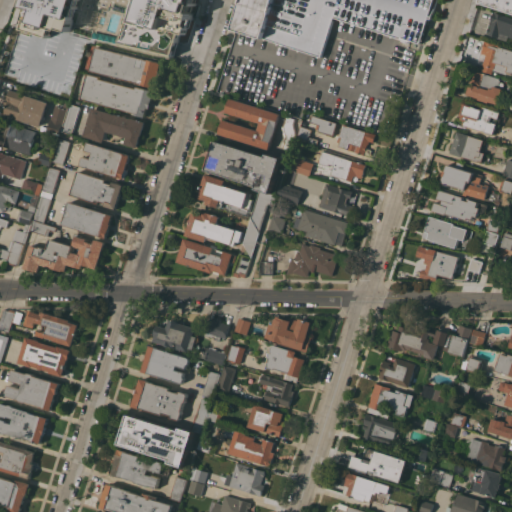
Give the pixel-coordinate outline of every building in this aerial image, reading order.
[(3,76),(27,0),(193,0),(193,2),(197,3),(187,36),(179,33),(170,60),(88,34),(68,97),(3,76)] [(433,0),(420,43),(410,40),(410,41),(334,17),(321,56),(233,28),(241,0),(433,0)] [(511,13),(478,2),(478,0),(511,0),(511,13)] [(511,17),(511,37),(508,36),(507,41),(488,34),(488,33),(487,33),(488,27),(490,28),(491,25),(489,25),(494,11),(511,17)] [(462,63),(479,67),(483,50),(476,49),(478,39),(468,37),(462,63)] [(478,63),(485,40),(499,45),(499,46),(511,50),(511,73),(507,72),(506,74),(493,70),(492,74),(482,70),(484,65),(483,64),(478,63)] [(96,46),(147,59),(147,58),(161,62),(159,70),(160,72),(161,74),(161,76),(160,77),(159,78),(158,79),(157,79),(155,87),(139,83),(90,70),(96,46)] [(470,84),(474,70),(484,73),(484,72),(486,73),(505,80),(498,104),(490,101),(489,102),(479,99),(479,98),(467,94),(470,84)] [(100,76),(100,78),(136,88),(137,86),(154,90),(150,108),(147,107),(145,117),(133,114),(134,112),(81,98),(88,73),(100,76)] [(48,102),(40,126),(4,114),(6,105),(3,104),(5,98),(7,99),(10,89),(48,102)] [(224,119),(258,129),(260,122),(226,111),(231,97),(281,113),(278,121),(280,122),(274,141),(272,140),(269,149),(219,133),(224,119)] [(60,106),(62,101),(69,103),(67,109),(60,133),(48,129),(55,105),(60,106)] [(73,134),(62,131),(71,103),(81,106),(73,134)] [(463,124),(464,120),(462,119),(460,118),(465,103),(476,106),(475,107),(479,108),(480,105),(500,112),(502,113),(499,121),(497,120),(493,134),(463,124)] [(115,114),(115,113),(130,118),(130,117),(138,120),(138,119),(145,121),(141,136),(140,135),(137,147),(125,143),(126,137),(106,131),(103,142),(97,140),(97,139),(84,135),(92,107),(115,114)] [(337,122),(333,135),(318,130),(320,124),(310,121),(312,114),(337,122)] [(286,115),(295,118),(293,123),(297,137),(289,159),(280,156),(286,137),(285,131),(283,125),(286,115)] [(35,137),(36,138),(30,154),(0,144),(0,132),(5,134),(7,128),(5,127),(8,121),(37,131),(35,137)] [(344,123),(376,134),(370,156),(359,152),(361,146),(349,143),(348,148),(339,145),(342,136),(340,136),(344,123)] [(309,136),(318,139),(316,145),(297,138),(301,125),(311,129),(309,136)] [(484,139),(480,151),(485,153),(484,155),(485,156),(484,158),(483,158),(482,161),(479,160),(478,161),(450,152),(451,149),(452,145),(453,142),(454,137),(455,138),(457,131),(484,139)] [(63,164),(52,160),(59,138),(64,139),(66,132),(73,134),(63,164)] [(267,156),(268,153),(282,158),(271,193),(257,188),(258,186),(208,169),(217,140),(267,156)] [(131,155),(128,163),(130,163),(125,178),(99,170),(99,171),(81,165),(84,156),(91,158),(93,152),(85,150),(88,141),(131,155)] [(366,164),(362,178),(354,175),(352,181),(331,174),(334,165),(329,163),(329,166),(319,162),(322,150),(366,164)] [(0,151),(27,160),(21,179),(3,173),(1,178),(0,177),(0,151)] [(53,155),(49,165),(39,162),(42,151),(53,155)] [(511,178),(511,160),(506,159),(501,175),(511,178)] [(300,160),(313,164),(310,175),(297,171),(300,160)] [(444,175),(442,175),(444,170),(445,171),(448,164),(456,167),(457,161),(464,163),(463,169),(473,172),(473,174),(482,177),(480,183),(485,185),(485,183),(490,185),(485,200),(467,194),(466,196),(462,195),(463,192),(464,193),(465,189),(442,182),(444,175)] [(50,167),(51,166),(60,169),(53,193),(43,190),(50,167)] [(124,184),(116,208),(72,194),(79,170),(124,184)] [(249,198),(253,199),(250,209),(225,201),(224,203),(222,207),(218,206),(218,207),(206,203),(207,200),(198,197),(201,188),(201,185),(202,186),(206,173),(226,180),(224,184),(251,193),(249,198)] [(39,194),(35,193),(23,190),(24,189),(21,188),(24,178),(27,179),(27,178),(39,182),(38,182),(43,184),(39,194)] [(502,179),(504,180),(504,179),(511,181),(511,191),(511,194),(500,191),(500,189),(499,189),(502,179)] [(327,183),(353,191),(351,198),(347,197),(345,203),(354,206),(351,216),(320,206),(327,183)] [(0,210),(0,184),(20,190),(16,203),(7,200),(4,212),(0,210)] [(279,197),(283,184),(303,190),(299,204),(279,197)] [(440,189),(463,196),(462,199),(468,201),(469,199),(477,201),(476,206),(479,207),(476,217),(473,216),(472,219),(467,218),(467,220),(445,213),(445,214),(432,210),(434,202),(441,204),(442,200),(437,198),(440,189)] [(43,190),(53,193),(44,222),(34,219),(43,190)] [(252,257),(243,242),(250,221),(260,190),(278,195),(275,206),(268,204),(262,225),(252,257)] [(113,214),(111,223),(107,237),(63,224),(70,201),(113,214)] [(31,225),(26,223),(17,220),(21,208),(28,211),(31,205),(37,207),(31,225)] [(305,208),(349,222),(346,233),(339,231),(336,244),(305,235),(306,231),(298,228),(305,208)] [(194,211),(203,214),(204,211),(220,216),(218,223),(244,231),(240,242),(237,241),(235,245),(208,236),(206,241),(186,235),(194,211)] [(286,219),(282,231),(269,227),(273,215),(286,219)] [(465,240),(458,238),(456,247),(430,239),(430,238),(423,236),(430,215),(469,228),(465,240)] [(0,217),(9,220),(7,227),(0,224),(0,225),(2,226),(0,230),(0,217)] [(487,229),(490,217),(501,220),(498,232),(487,229)] [(57,227),(56,231),(50,229),(48,236),(30,230),(34,219),(44,222),(57,227)] [(2,248),(8,250),(11,240),(13,240),(16,229),(23,231),(26,223),(31,225),(21,254),(2,248)] [(484,241),(487,231),(498,234),(494,245),(484,241)] [(505,232),(511,234),(511,250),(501,246),(505,232)] [(24,267),(31,244),(40,247),(40,246),(48,249),(51,238),(57,240),(57,237),(59,238),(59,240),(61,240),(61,241),(73,245),(75,239),(73,239),(75,233),(87,237),(87,239),(93,240),(92,242),(94,243),(95,239),(105,242),(97,268),(83,264),(82,268),(68,264),(66,270),(63,269),(63,270),(51,267),(51,266),(47,265),(47,266),(40,264),(38,271),(24,267)] [(178,261),(185,238),(237,255),(235,262),(231,261),(227,274),(214,270),(213,273),(178,261)] [(291,258),(295,259),(298,250),(300,251),(302,243),(310,245),(311,243),(321,246),(321,248),(335,253),(333,259),(338,260),(333,275),(315,270),(315,272),(312,271),(312,270),(310,270),(308,276),(295,272),(287,273),(291,258)] [(420,276),(423,269),(426,270),(428,263),(424,262),(426,258),(417,255),(420,244),(437,249),(436,250),(459,256),(453,278),(438,273),(436,281),(420,276)] [(21,254),(17,266),(7,262),(8,259),(0,256),(0,253),(2,248),(21,254)] [(245,276),(240,275),(239,276),(233,275),(240,253),(252,257),(245,276)] [(274,276),(259,275),(259,266),(261,260),(269,260),(269,257),(273,257),(273,260),(274,260),(274,276)] [(472,258),(483,261),(480,273),(468,269),(472,258)] [(0,321),(4,309),(9,310),(9,308),(15,310),(15,311),(23,313),(20,323),(12,321),(9,331),(0,328),(0,321)] [(54,340),(55,339),(46,337),(45,337),(37,335),(39,329),(47,331),(48,325),(35,322),(34,328),(24,325),(29,310),(41,313),(42,311),(51,313),(51,314),(71,320),(71,321),(79,323),(72,345),(54,340)] [(279,342),(281,335),(279,334),(278,336),(271,334),(277,316),(292,321),(291,323),(308,328),(305,338),(306,338),(308,341),(307,342),(310,343),(308,351),(279,342)] [(227,338),(221,336),(220,339),(202,333),(207,317),(231,325),(227,338)] [(240,317),(251,321),(259,324),(255,335),(236,329),(240,317)] [(154,341),(156,335),(155,334),(158,325),(168,327),(170,319),(174,320),(174,319),(178,321),(181,322),(181,323),(196,327),(194,335),(198,336),(194,349),(190,348),(189,351),(154,341)] [(454,334),(457,335),(460,324),(472,328),(464,355),(449,351),(454,334)] [(444,345),(433,342),(435,336),(429,334),(428,338),(430,338),(429,341),(439,344),(434,359),(424,356),(423,356),(418,355),(418,352),(407,348),(407,350),(403,349),(403,351),(388,346),(390,342),(389,342),(391,335),(391,336),(393,329),(398,331),(400,325),(409,328),(410,325),(436,333),(437,329),(448,332),(444,345)] [(474,328),(486,332),(485,337),(482,346),(470,342),(474,328)] [(0,333),(9,336),(2,361),(0,360),(0,333)] [(27,336),(41,340),(41,341),(59,347),(59,346),(72,350),(69,359),(68,359),(63,376),(51,372),(51,371),(44,369),(43,369),(40,368),(39,367),(34,366),(33,367),(20,362),(27,336)] [(241,363),(232,360),(228,359),(233,344),(238,345),(238,344),(246,347),(241,363)] [(300,377),(299,377),(298,382),(285,377),(286,373),(283,372),(282,371),(281,370),(274,368),(273,369),(268,367),(267,365),(270,358),(266,356),(267,352),(271,353),(271,351),(271,350),(271,348),(272,347),(274,344),(290,350),(290,349),(297,351),(296,356),(306,359),(300,377)] [(160,376),(160,377),(152,375),(152,374),(143,371),(151,345),(190,358),(191,359),(189,363),(188,364),(187,368),(178,365),(176,370),(185,372),(184,376),(185,378),(184,381),(182,382),(160,376)] [(206,358),(209,348),(227,353),(224,364),(206,358)] [(379,377),(381,372),(380,371),(381,369),(381,368),(382,364),(383,364),(386,353),(393,356),(391,363),(394,364),(396,357),(416,363),(409,387),(379,377)] [(502,353),(509,355),(510,353),(511,353),(511,375),(510,375),(507,373),(505,374),(504,374),(502,373),(502,372),(496,370),(502,353)] [(482,360),(481,362),(483,362),(480,372),(468,368),(468,369),(463,367),(465,360),(467,361),(468,359),(470,360),(471,356),(482,360)] [(225,365),(237,368),(229,393),(217,390),(225,365)] [(27,373),(30,373),(33,374),(35,376),(61,383),(57,393),(52,410),(41,407),(42,406),(28,402),(25,402),(21,401),(19,399),(6,395),(9,385),(22,388),(24,383),(11,380),(14,369),(27,373)] [(221,373),(214,398),(203,394),(210,370),(221,373)] [(265,399),(268,389),(267,389),(269,385),(261,382),(259,381),(261,374),(263,375),(263,373),(285,380),(285,381),(294,384),(292,390),(295,391),(290,406),(265,399)] [(141,408),(133,406),(142,378),(149,380),(148,381),(171,388),(170,390),(180,393),(180,391),(189,393),(186,401),(185,402),(182,410),(183,412),(181,419),(179,420),(172,417),(173,416),(163,412),(162,414),(141,408)] [(511,406),(506,404),(510,392),(499,389),(502,380),(507,382),(508,382),(511,383),(511,406)] [(376,383),(391,387),(390,390),(396,392),(397,389),(400,390),(399,391),(407,393),(408,393),(414,395),(410,407),(408,406),(405,416),(396,413),(398,409),(386,406),(385,411),(390,412),(389,417),(369,411),(370,406),(369,406),(376,383)] [(424,383),(436,387),(447,390),(443,402),(433,398),(432,399),(420,395),(424,383)] [(485,390),(482,401),(471,398),(474,387),(485,390)] [(233,388),(256,395),(254,402),(231,394),(233,388)] [(196,413),(197,414),(203,398),(213,401),(213,403),(208,417),(203,433),(196,431),(191,429),(196,413)] [(253,412),(251,411),(254,402),(272,408),(272,409),(284,413),(282,420),(285,421),(281,435),(248,426),(253,412)] [(0,408),(2,403),(9,405),(11,404),(13,405),(14,407),(26,410),(26,411),(27,410),(30,411),(30,412),(38,415),(38,414),(49,418),(46,427),(47,427),(45,434),(44,434),(41,443),(30,439),(23,437),(22,437),(19,437),(18,435),(18,436),(6,432),(5,433),(2,432),(1,431),(0,430),(0,417),(7,420),(7,421),(13,423),(15,418),(8,416),(8,417),(0,414),(0,408)] [(213,403),(226,407),(221,422),(208,417),(213,403)] [(511,437),(489,430),(493,418),(502,420),(506,421),(509,411),(511,412),(511,437)] [(467,416),(464,427),(451,423),(455,412),(467,416)] [(367,429),(363,428),(365,424),(364,423),(367,413),(383,418),(384,417),(387,418),(388,419),(399,423),(397,429),(394,439),(392,438),(390,444),(389,444),(389,445),(385,444),(386,442),(364,436),(367,429)] [(185,466),(172,462),(172,459),(121,444),(130,414),(181,430),(182,427),(196,432),(185,466)] [(427,417),(437,421),(434,432),(423,428),(427,417)] [(458,426),(455,437),(443,433),(447,423),(458,426)] [(229,453),(236,429),(247,433),(247,435),(256,437),(257,434),(265,436),(264,438),(275,442),(272,451),(275,452),(271,466),(229,453)] [(199,447),(202,436),(214,439),(211,451),(199,447)] [(476,462),(476,463),(461,458),(467,440),(472,438),(482,441),(483,440),(489,442),(489,444),(495,446),(496,444),(506,447),(504,455),(507,456),(505,462),(502,470),(476,462)] [(0,469),(0,457),(2,458),(4,454),(0,452),(0,441),(35,452),(35,454),(36,455),(34,460),(33,460),(32,463),(35,463),(31,478),(0,469)] [(366,468),(366,470),(354,466),(355,465),(352,464),(356,451),(355,451),(358,441),(373,446),(373,448),(384,452),(385,451),(392,453),(391,458),(393,458),(392,461),(398,463),(395,474),(389,473),(388,475),(366,468)] [(414,457),(417,446),(429,450),(425,461),(414,457)] [(132,452),(132,453),(144,457),(144,456),(165,463),(165,464),(172,466),(169,475),(148,469),(147,474),(160,477),(157,487),(150,485),(150,486),(137,482),(136,480),(124,477),(124,478),(112,474),(115,465),(117,459),(116,459),(119,448),(132,452)] [(230,485),(227,483),(229,474),(233,476),(237,462),(266,471),(265,472),(266,473),(265,475),(264,476),(262,484),(265,484),(262,495),(230,485)] [(206,481),(190,477),(193,466),(209,471),(206,481)] [(449,487),(429,481),(433,467),(444,471),(453,474),(449,487)] [(470,489),(477,467),(486,470),(487,468),(503,473),(501,482),(502,482),(500,489),(499,489),(496,497),(470,489)] [(390,485),(388,493),(390,494),(386,506),(371,501),(370,502),(365,500),(365,501),(355,498),(355,497),(341,493),(344,484),(345,484),(349,472),(390,485)] [(0,476),(13,480),(14,479),(18,480),(18,479),(31,483),(27,496),(26,495),(20,511),(8,511),(10,506),(0,502),(0,476)] [(188,479),(181,501),(171,498),(177,476),(188,479)] [(405,487),(408,476),(420,480),(417,491),(405,487)] [(201,495),(189,492),(193,480),(205,483),(201,495)] [(122,511),(113,509),(112,511),(101,507),(103,501),(102,500),(106,489),(108,483),(143,495),(145,492),(158,497),(158,499),(174,505),(171,511),(122,511)] [(450,511),(454,502),(455,502),(458,492),(477,498),(477,499),(487,502),(485,508),(484,508),(482,511),(450,511)] [(252,502),(251,504),(252,505),(251,507),(250,507),(250,508),(248,508),(247,511),(251,511),(212,511),(216,501),(223,504),(226,495),(252,502)] [(423,500),(434,503),(431,511),(423,511),(420,511),(423,500)] [(368,511),(337,511),(335,511),(336,508),(338,509),(340,502),(349,505),(349,506),(368,511)]
